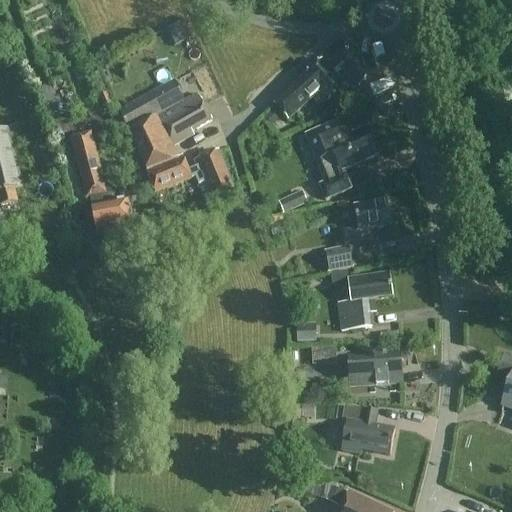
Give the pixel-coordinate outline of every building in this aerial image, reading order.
[(176,25),(185,43),(196,37),(188,19),(176,25)] [(329,101),(330,102),(346,88),(322,62),(274,105),(289,121),(312,99),(321,108),(329,101)] [(147,172),(179,159),(173,147),(194,135),(192,131),(212,120),(198,95),(185,101),(175,82),(120,111),(147,172)] [(108,94),(99,98),(104,108),(112,105),(108,94)] [(279,121),(271,112),(264,119),(272,127),(279,121)] [(346,120),(306,138),(326,184),(320,186),(326,201),(351,190),(345,175),(343,176),(341,173),(378,158),(366,130),(353,136),(346,120)] [(22,186),(8,129),(0,131),(0,250),(4,250),(0,231),(0,205),(1,206),(17,202),(14,188),(22,186)] [(103,179),(91,133),(71,139),(87,199),(91,198),(92,207),(97,233),(134,226),(129,199),(116,202),(114,192),(112,192),(108,178),(103,179)] [(179,159),(147,172),(156,194),(196,178),(206,202),(234,190),(218,152),(195,161),(198,167),(189,171),(183,157),(179,159)] [(302,194),(279,203),(284,216),(307,206),(302,194)] [(392,227),(387,202),(355,208),(361,241),(372,239),(371,231),(392,227)] [(353,270),(349,248),(326,253),(329,274),(353,270)] [(394,299),(391,275),(349,281),(351,303),(339,304),(342,332),(372,329),(368,302),(394,299)] [(296,325),(297,344),(317,343),(316,325),(296,325)] [(351,356),(352,387),(402,385),(400,354),(351,356)] [(511,357),(505,355),(494,389),(509,395),(504,407),(505,408),(511,409),(511,357)] [(378,413),(346,407),(343,422),(348,423),(342,452),(360,455),(361,451),(390,457),(395,431),(376,427),(378,413)] [(315,420),(315,408),(289,408),(289,420),(315,420)] [(391,511),(349,491),(339,511),(391,511)]
